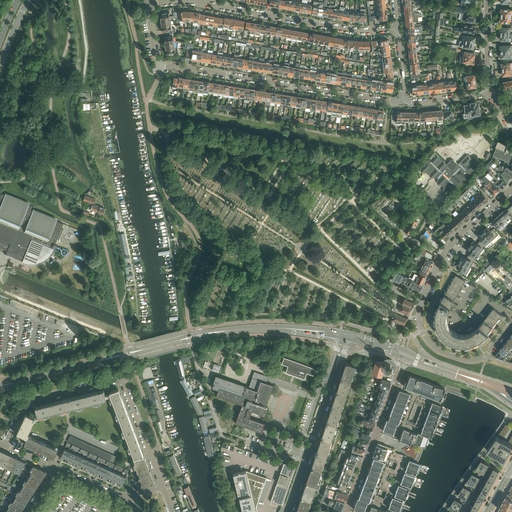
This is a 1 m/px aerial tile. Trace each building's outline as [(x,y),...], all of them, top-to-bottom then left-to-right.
[(460,11),(456,11),(456,13),(462,14),(461,20),(474,23),(475,16),(465,14),(465,11),(460,10),(460,11)] [(161,20),(170,18),(178,17),(177,11),(173,12),(174,16),(170,16),(169,12),(160,14),(160,15),(160,17),(161,18),(161,20)] [(173,33),(172,30),(171,24),(162,26),(162,27),(162,29),(163,30),(163,32),(169,31),(170,34),(173,33)] [(475,27),(467,25),(461,24),(460,30),(474,33),(474,32),(475,32),(476,29),(475,29),(475,27)] [(474,46),(475,43),(464,41),(463,45),(462,44),(461,47),(464,47),(464,48),(470,49),(470,48),(473,49),(473,46),(474,46)] [(460,57),(459,62),(473,64),(474,63),(474,61),(474,60),(475,54),(464,52),(463,58),(460,57)] [(464,73),(465,82),(475,81),(475,80),(476,80),(475,77),(474,75),(472,75),(472,74),(470,75),(469,72),(464,73)] [(470,103),(470,105),(464,105),(465,113),(471,112),(472,118),(477,117),(476,115),(479,114),(479,110),(480,109),(480,108),(479,108),(478,104),(475,104),(475,102),(470,103)] [(394,115),(394,122),(397,122),(397,123),(402,124),(402,122),(403,112),(400,112),(398,112),(397,112),(397,115),(394,115)] [(511,176),(511,175),(511,147),(511,146),(508,145),(498,141),(495,147),(496,148),(493,156),(505,161),(502,168),(509,170),(508,172),(511,176)] [(428,160),(420,168),(426,174),(427,172),(435,179),(437,176),(439,178),(437,181),(444,188),(442,190),(448,195),(456,187),(455,186),(461,180),(463,181),(481,163),(475,157),(472,160),(467,155),(452,170),(435,153),(428,161),(428,160)] [(490,168),(492,165),(495,168),(498,164),(492,159),(487,165),(490,168)] [(511,176),(508,172),(505,170),(500,166),(498,168),(502,172),(501,174),(509,181),(511,177),(511,176)] [(486,175),(501,189),(507,183),(502,178),(500,181),(489,171),(486,175)] [(485,186),(494,195),(495,196),(501,189),(486,175),(485,175),(480,180),(486,185),(485,186)] [(482,192),(479,195),(485,202),(485,203),(488,200),(488,199),(482,192)] [(20,260),(23,261),(24,262),(25,262),(26,262),(27,263),(28,263),(30,263),(31,263),(33,263),(34,263),(36,262),(37,262),(38,262),(40,261),(41,261),(43,260),(44,259),(45,258),(46,258),(47,257),(49,254),(50,253),(51,253),(51,252),(52,251),(52,250),(53,250),(53,249),(53,248),(54,247),(56,248),(57,245),(55,244),(57,239),(59,240),(63,230),(61,229),(63,224),(56,221),(57,221),(33,211),(30,210),(32,206),(29,205),(29,204),(5,195),(1,193),(0,195),(0,247),(8,251),(8,252),(12,254),(14,255),(19,258),(20,259),(21,260),(20,260)] [(85,195),(83,200),(94,204),(95,199),(85,195)] [(485,202),(479,195),(475,198),(482,205),(485,202)] [(482,205),(475,198),(472,201),(478,208),(482,205)] [(478,208),(472,201),(468,204),(475,212),(478,208)] [(91,209),(92,210),(92,212),(94,213),(95,211),(98,212),(100,207),(92,204),(91,209)] [(475,212),(468,204),(465,208),(472,215),(475,212)] [(472,215),(465,208),(462,211),(468,218),(472,215)] [(504,211),(503,211),(510,218),(511,216),(511,212),(507,208),(504,211)] [(468,218),(462,211),(458,214),(465,221),(468,218)] [(510,218),(503,211),(499,214),(506,222),(510,218)] [(455,217),(462,224),(465,221),(458,214),(455,217)] [(499,214),(495,218),(502,226),(506,222),(499,214)] [(462,224),(455,217),(452,220),(458,227),(462,224)] [(418,222),(410,218),(403,230),(410,235),(418,222)] [(498,229),(502,226),(495,218),(491,222),(498,229)] [(458,227),(452,220),(448,223),(455,230),(458,227)] [(446,240),(450,237),(448,236),(452,233),(445,226),(443,223),(434,231),(437,234),(439,232),(440,234),(445,239),(446,240)] [(448,223),(445,226),(452,233),(455,230),(448,223)] [(485,229),(482,231),(491,241),(498,235),(493,229),(491,231),(487,228),(485,230),(485,229)] [(480,234),(478,236),(482,240),(480,242),(485,247),(491,241),(482,231),(480,233),(480,234)] [(126,254),(128,254),(129,254),(124,233),(118,234),(123,255),(126,254)] [(471,242),(469,245),(480,253),(484,249),(483,248),(484,246),(480,242),(478,244),(474,241),(472,243),(471,242)] [(468,248),(466,251),(470,254),(469,256),(475,260),(480,253),(469,245),(467,248),(468,248)] [(130,259),(129,256),(128,256),(128,254),(126,254),(127,256),(123,257),(127,278),(133,276),(132,274),(129,274),(128,268),(131,268),(131,265),(128,265),(126,259),(130,259)] [(460,258),(459,261),(471,267),(475,260),(469,256),(467,258),(463,256),(461,258),(460,258)] [(423,264),(430,268),(432,264),(429,262),(430,261),(426,258),(423,264)] [(19,269),(21,264),(11,260),(9,266),(19,269)] [(458,264),(457,267),(461,269),(459,272),(466,276),(471,267),(459,261),(457,264),(458,264)] [(422,264),(420,268),(428,273),(430,268),(423,264),(422,264)] [(418,273),(419,273),(426,277),(428,273),(420,268),(418,273)] [(406,283),(419,290),(422,285),(415,282),(412,280),(411,281),(408,279),(409,278),(396,272),(391,278),(399,282),(403,284),(401,287),(403,289),(405,285),(406,283)] [(415,282),(422,285),(426,277),(419,273),(418,276),(414,274),(414,275),(414,276),(413,277),(417,279),(415,282)] [(486,335),(502,315),(494,308),(480,326),(479,326),(477,324),(475,326),(477,328),(477,329),(476,330),(476,331),(475,331),(474,332),(473,333),(472,333),(471,334),(470,334),(469,335),(468,335),(466,335),(465,335),(464,335),(463,335),(462,335),(461,335),(460,335),(458,334),(457,334),(456,334),(455,333),(454,332),(453,332),(452,331),(452,330),(451,329),(450,328),(449,328),(449,327),(448,325),(448,324),(447,323),(447,322),(447,321),(447,320),(447,319),(447,318),(447,316),(447,315),(447,314),(447,313),(448,312),(448,311),(449,310),(452,311),(454,309),(451,307),(450,307),(465,280),(456,275),(440,304),(439,305),(439,307),(438,308),(437,309),(437,311),(437,312),(436,314),(436,315),(436,317),(436,318),(436,320),(436,321),(437,322),(437,324),(437,325),(438,327),(438,328),(439,329),(439,331),(440,332),(441,333),(442,334),(443,336),(444,337),(445,338),(446,339),(447,340),(448,341),(449,341),(450,342),(452,343),(453,343),(454,344),(456,344),(457,345),(459,345),(460,345),(461,346),(463,346),(464,346),(466,346),(467,345),(469,345),(470,345),(472,345),(473,344),(474,344),(476,343),(477,342),(478,342),(479,341),(481,340),(482,339),(483,338),(484,337),(485,336),(486,335)] [(401,297),(399,303),(401,304),(398,310),(409,315),(412,309),(411,308),(414,303),(401,297)] [(389,324),(392,325),(394,321),(404,326),(407,319),(394,313),(389,324)] [(511,345),(506,341),(503,346),(511,353),(511,352),(511,350),(511,348),(511,345)] [(503,346),(499,350),(506,356),(509,353),(511,355),(511,353),(503,346)] [(499,350),(495,355),(495,356),(495,357),(505,361),(506,356),(499,350)] [(284,357),(281,364),(288,366),(285,373),(304,379),(307,373),(313,375),(315,369),(284,357)] [(385,359),(384,359),(384,360),(383,360),(383,361),(382,362),(382,363),(382,364),(382,365),(382,366),(383,366),(383,367),(384,368),(385,369),(386,369),(387,370),(388,370),(389,370),(390,369),(391,369),(392,369),(392,368),(393,368),(393,367),(394,366),(394,365),(394,364),(394,363),(394,362),(393,362),(393,361),(393,360),(392,360),(392,359),(391,359),(390,358),(389,358),(388,358),(387,358),(386,358),(385,359)] [(185,378),(181,361),(177,362),(181,379),(185,378)] [(376,361),(371,375),(382,378),(385,369),(384,368),(383,367),(383,366),(382,366),(382,365),(382,364),(382,363),(382,362),(376,361)] [(218,372),(221,365),(215,363),(212,369),(218,372)] [(355,366),(346,363),(343,371),(352,373),(355,366)] [(343,371),(341,378),(350,381),(352,373),(343,371)] [(268,377),(268,376),(254,372),(249,386),(248,385),(247,387),(257,391),(254,401),(265,405),(272,385),(273,385),(266,383),(268,377)] [(267,406),(265,405),(254,401),(257,391),(247,387),(245,387),(245,386),(228,380),(216,375),(213,383),(215,384),(214,385),(213,384),(212,387),(218,390),(216,395),(242,404),(240,411),(240,410),(235,423),(262,432),(265,423),(249,418),(249,417),(250,417),(251,415),(250,414),(251,410),(264,415),(267,406)] [(422,394),(427,382),(409,375),(407,382),(405,381),(403,385),(405,386),(405,387),(422,394)] [(194,394),(185,378),(179,381),(189,397),(194,394)] [(348,388),(350,381),(341,378),(339,385),(348,388)] [(375,384),(381,386),(388,389),(391,382),(381,379),(380,382),(376,381),(375,384)] [(144,382),(148,394),(150,401),(153,411),(154,411),(158,421),(163,419),(160,408),(156,409),(154,400),(158,399),(155,392),(152,393),(148,380),(144,382)] [(439,386),(427,382),(422,394),(440,400),(444,388),(439,386)] [(339,385),(336,393),(345,396),(348,388),(339,385)] [(112,400),(116,409),(124,405),(121,397),(118,389),(109,392),(112,400)] [(104,390),(86,394),(89,403),(106,399),(104,390)] [(409,394),(399,390),(397,395),(407,399),(409,394)] [(343,403),(345,396),(336,393),(334,400),(343,403)] [(86,394),(69,399),(72,408),(89,403),(86,394)] [(204,413),(195,395),(189,399),(198,416),(204,413)] [(407,399),(397,395),(395,400),(406,404),(407,399)] [(382,406),(383,401),(373,398),(372,400),(376,401),(375,403),(382,406)] [(69,399),(52,403),(54,412),(72,408),(69,399)] [(334,400),(331,407),(340,410),(343,403),(334,400)] [(406,404),(395,400),(393,405),(404,409),(406,404)] [(432,402),(430,408),(440,412),(442,406),(432,402)] [(52,403),(35,407),(37,416),(42,415),(54,412),(52,403)] [(119,417),(122,425),(131,422),(128,414),(124,405),(116,409),(119,417)] [(393,405),(391,411),(402,415),(404,409),(393,405)] [(338,418),(340,410),(331,407),(329,415),(338,418)] [(430,408),(428,413),(438,417),(440,412),(430,408)] [(402,415),(391,411),(389,416),(400,420),(402,415)] [(26,413),(16,433),(27,438),(28,434),(26,433),(34,417),(26,413)] [(426,418),(437,422),(438,417),(428,413),(426,418)] [(375,422),(377,418),(367,414),(366,417),(369,418),(369,420),(375,422)] [(209,431),(205,415),(198,417),(202,433),(209,431)] [(329,415),(326,422),(335,425),(338,418),(329,415)] [(387,420),(387,421),(397,424),(398,425),(400,420),(389,416),(387,420)] [(369,427),(373,429),(375,424),(363,418),(361,422),(369,427)] [(426,418),(424,423),(435,427),(437,422),(426,418)] [(397,424),(387,421),(387,420),(386,420),(384,425),(395,429),(397,424)] [(125,434),(128,442),(137,439),(134,430),(131,422),(122,425),(125,434)] [(333,433),(335,425),(326,422),(324,430),(333,433)] [(356,435),(369,440),(372,431),(368,429),(358,423),(356,426),(352,432),(356,435)] [(424,423),(422,428),(433,432),(435,427),(424,423)] [(393,434),(395,429),(384,425),(382,431),(393,434)] [(422,428),(420,433),(428,436),(431,437),(433,432),(422,428)] [(420,433),(418,432),(417,434),(414,433),(403,429),(399,440),(410,444),(411,441),(424,446),(428,436),(420,433)] [(324,430),(321,437),(330,440),(333,433),(324,430)] [(24,444),(39,451),(43,442),(28,435),(29,434),(28,434),(27,438),(24,444)] [(215,455),(210,435),(205,436),(209,456),(215,455)] [(511,444),(506,441),(497,436),(494,441),(487,450),(497,456),(505,460),(508,455),(511,446),(511,444)] [(328,447),(330,440),(321,437),(319,444),(328,447)] [(134,458),(143,455),(140,447),(137,439),(128,442),(131,450),(133,454),(134,458)] [(39,451),(54,457),(58,449),(50,445),(43,442),(39,451)] [(378,443),(375,451),(385,455),(387,449),(388,447),(378,443)] [(319,444),(317,452),(326,455),(328,447),(319,444)] [(365,450),(353,446),(351,451),(355,453),(355,452),(363,455),(365,450)] [(63,462),(69,451),(64,449),(60,458),(62,459),(61,462),(63,463),(63,462)] [(12,456),(0,450),(0,462),(7,466),(12,456)] [(73,453),(69,451),(63,462),(66,463),(67,461),(69,462),(73,453)] [(385,455),(375,451),(372,458),(373,459),(382,462),(383,460),(385,455)] [(317,452),(314,459),(323,462),(326,455),(317,452)] [(77,455),(73,453),(69,462),(71,463),(70,465),(72,466),(77,455)] [(78,466),(82,457),(77,455),(72,466),(73,467),(74,468),(76,465),(78,466)] [(137,473),(140,472),(149,469),(146,462),(144,455),(143,455),(134,458),(136,463),(134,464),(134,466),(131,467),(132,469),(135,468),(137,473)] [(182,475),(174,455),(168,457),(177,477),(182,475)] [(24,465),(26,462),(12,456),(7,466),(20,472),(23,465),(24,465)] [(86,459),(82,457),(78,466),(80,467),(78,470),(80,471),(80,470),(81,470),(86,459)] [(86,459),(81,470),(83,471),(84,469),(86,470),(90,461),(86,459)] [(321,470),(323,462),(314,459),(312,467),(321,470)] [(373,459),(371,464),(382,468),(384,462),(382,462),(373,459)] [(419,464),(409,460),(407,465),(417,469),(419,464)] [(475,470),(476,469),(484,474),(489,464),(481,460),(475,470)] [(95,463),(90,461),(86,470),(88,471),(87,473),(90,474),(95,463)] [(93,473),(95,474),(99,465),(95,463),(90,474),(90,475),(92,476),(93,473)] [(270,502),(282,506),(295,467),(284,463),(270,502)] [(382,468),(371,464),(369,469),(380,473),(382,468)] [(99,465),(95,474),(97,475),(96,478),(98,479),(98,478),(104,467),(99,465)] [(405,471),(415,475),(417,469),(407,465),(405,471)] [(32,474),(31,477),(35,479),(34,481),(38,484),(39,482),(40,482),(41,480),(41,479),(42,477),(44,475),(46,473),(45,471),(34,466),(31,470),(30,472),(32,474)] [(108,469),(104,467),(98,478),(101,479),(102,477),(104,478),(108,469)] [(496,477),(499,470),(494,467),(490,474),(496,477)] [(320,471),(311,468),(309,475),(318,478),(320,471)] [(112,471),(108,469),(104,478),(106,479),(105,481),(107,482),(112,471)] [(153,481),(149,469),(140,472),(141,476),(138,477),(139,480),(142,479),(143,482),(141,483),(142,486),(152,483),(153,481)] [(380,473),(369,469),(367,474),(378,478),(380,473)] [(255,511),(266,478),(266,477),(264,483),(245,476),(247,471),(246,470),(246,471),(241,472),(240,471),(238,471),(238,472),(233,473),(241,511),(255,511)] [(117,473),(112,471),(107,482),(108,482),(108,483),(109,484),(111,481),(112,482),(117,473)] [(121,475),(117,473),(112,482),(115,483),(113,485),(115,486),(116,486),(121,475)] [(415,477),(404,473),(402,478),(413,482),(415,477)] [(480,477),(473,473),(464,486),(468,488),(471,484),(475,486),(480,477)] [(376,483),(378,478),(367,474),(366,479),(376,483)] [(492,483),(496,477),(490,474),(487,480),(492,483)] [(126,477),(121,475),(116,486),(118,487),(119,485),(122,486),(126,477)] [(309,475),(306,483),(315,486),(318,478),(309,475)] [(25,485),(24,487),(28,490),(27,492),(31,495),(32,492),(33,492),(34,491),(33,490),(35,488),(36,486),(37,486),(38,485),(38,484),(34,481),(35,479),(31,477),(28,481),(25,479),(24,481),(23,483),(25,485)] [(400,483),(411,487),(413,482),(402,478),(400,483)] [(376,483),(366,479),(364,484),(374,488),(376,483)] [(492,483),(487,480),(483,487),(488,490),(492,483)] [(313,493),(315,486),(306,483),(304,490),(313,493)] [(345,484),(343,484),(340,483),(338,487),(345,490),(344,491),(349,493),(351,489),(344,487),(345,484)] [(374,488),(364,484),(362,489),(372,493),(374,488)] [(396,490),(407,494),(409,489),(398,485),(396,490)] [(198,506),(189,486),(183,489),(192,509),(198,506)] [(471,490),(468,488),(464,486),(457,496),(458,495),(467,499),(471,490)] [(511,511),(511,486),(511,489),(506,497),(499,509),(501,510),(499,511),(511,511)] [(28,499),(29,497),(30,497),(31,496),(31,495),(27,492),(28,490),(24,487),(21,492),(18,490),(17,492),(16,494),(18,496),(17,498),(21,501),(19,503),(24,506),(25,504),(26,503),(27,502),(27,501),(28,499)] [(488,490),(483,487),(480,493),(485,496),(488,490)] [(323,495),(337,500),(345,503),(346,503),(348,495),(339,492),(339,493),(326,488),(323,495)] [(372,493),(362,489),(360,494),(370,498),(372,493)] [(304,490),(301,497),(310,500),(313,493),(304,490)] [(394,495),(405,499),(407,494),(396,490),(394,495)] [(485,496),(480,493),(476,500),(481,502),(485,496)] [(358,499),(367,503),(368,503),(370,498),(360,494),(358,499)] [(308,508),(310,500),(301,497),(299,505),(308,508)] [(390,502),(401,506),(403,501),(392,497),(390,502)] [(19,511),(21,510),(22,508),(23,508),(24,507),(23,506),(24,506),(19,503),(21,501),(17,498),(14,503),(11,501),(10,503),(9,505),(11,507),(10,509),(14,511),(13,511),(19,511)] [(358,499),(357,498),(355,504),(365,508),(367,503),(358,499)] [(458,511),(463,502),(455,499),(456,498),(455,498),(448,508),(449,508),(450,507),(458,511)] [(342,510),(345,503),(337,500),(336,502),(329,499),(327,504),(342,510)] [(481,502),(476,500),(472,506),(478,509),(481,502)] [(388,508),(399,511),(401,506),(390,502),(388,508)]
